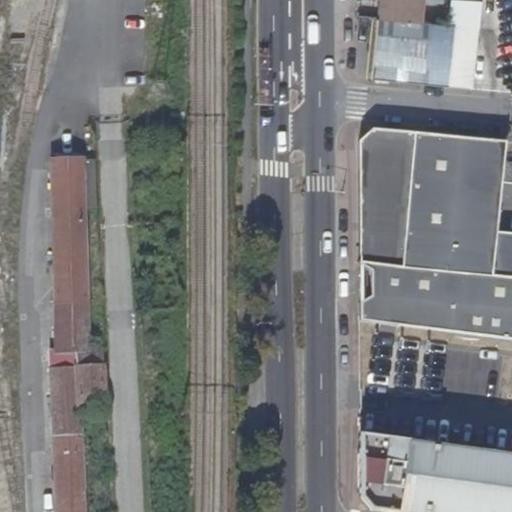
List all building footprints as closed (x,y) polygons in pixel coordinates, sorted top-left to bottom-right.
[(383,0),(382,20),(395,21),(425,24),(426,3),(446,5),(446,0),(383,0)] [(374,81),(454,89),(478,91),(480,72),(484,31),(460,29),(425,24),(395,21),(382,20),(360,18),(361,71),(374,81)] [(511,33),(484,31),(480,72),(511,73),(511,33)] [(359,141),(360,224),(359,266),(421,274),(490,282),(491,280),(499,186),(502,186),(504,165),(501,165),(503,145),(371,132),(359,141)] [(55,511),(84,511),(80,419),(108,418),(105,348),(93,348),(86,159),(50,160),(58,367),(50,367),(55,511)] [(511,165),(504,165),(502,186),(511,187),(511,165)] [(359,311),(359,331),(427,337),(511,344),(511,285),(493,283),(490,282),(421,274),(359,266),(359,271),(370,279),(371,295),(371,304),(359,311)] [(360,348),(359,386),(395,390),(395,386),(403,386),(403,361),(396,360),(395,352),(360,348)] [(487,388),(490,362),(461,359),(459,385),(487,388)] [(370,511),(373,511),(511,511),(511,463),(368,445),(359,444),(359,500),(370,511)]
